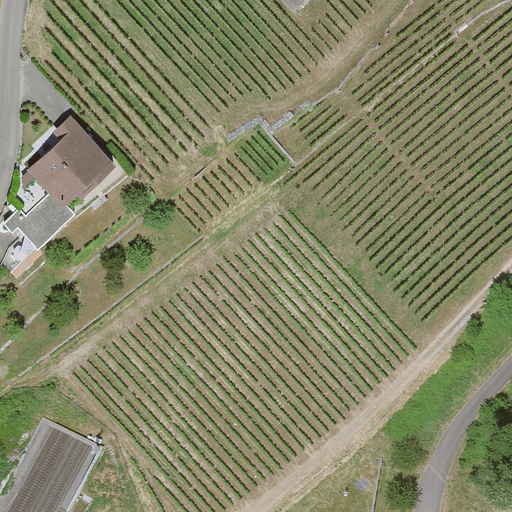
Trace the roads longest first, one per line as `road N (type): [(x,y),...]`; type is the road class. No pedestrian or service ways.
road 1 (motorway): [(394,511),(439,200),(457,0)]
road 2 (motorway): [(336,0),(337,195),(317,511)]
road 3 (track): [(511,273),(385,404),(262,511)]
road 4 (residential): [(16,0),(0,173)]
